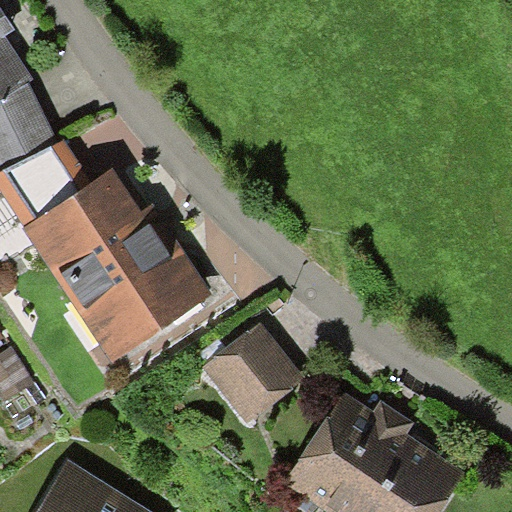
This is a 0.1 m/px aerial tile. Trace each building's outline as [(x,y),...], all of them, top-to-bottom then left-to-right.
[(0,105),(29,86),(34,82),(6,39),(15,33),(5,18),(0,10),(0,105)] [(0,175),(59,146),(29,86),(0,105),(0,175)] [(0,175),(0,190),(26,230),(93,185),(65,142),(59,146),(0,175)] [(142,215),(113,172),(93,185),(26,230),(24,232),(114,365),(214,297),(166,227),(153,208),(142,215)] [(0,353),(14,344),(0,323),(0,353)] [(261,326),(204,371),(249,426),(306,381),(261,326)] [(373,414),(345,396),(285,484),(325,511),(441,511),(465,476),(408,437),(415,426),(397,415),(382,404),(373,414)] [(147,511),(69,463),(38,511),(147,511)]
